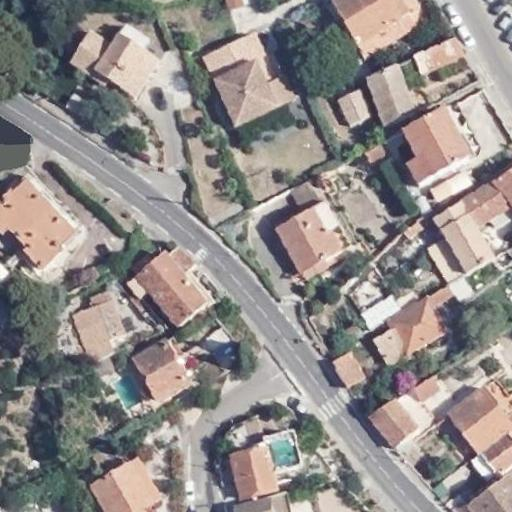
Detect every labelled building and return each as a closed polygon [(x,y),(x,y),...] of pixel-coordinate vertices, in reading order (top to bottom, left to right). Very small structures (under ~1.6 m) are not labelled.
[(426,8),(421,0),(336,0),(362,44),(426,8)] [(251,18),(241,22),(263,70),(273,66),(251,18)] [(89,22),(81,33),(91,65),(105,75),(108,69),(127,82),(141,75),(158,50),(119,23),(110,35),(89,22)] [(263,70),(241,22),(200,41),(232,110),(292,84),(282,62),(273,66),(263,70)] [(462,41),(451,23),(412,43),(421,61),(462,41)] [(91,65),(81,33),(69,51),(91,65)] [(413,100),(390,53),(362,67),(383,115),(413,100)] [(134,86),(141,75),(127,82),(134,86)] [(356,77),(336,88),(349,112),(369,101),(356,77)] [(463,144),(441,96),(400,118),(425,164),(463,144)] [(381,129),(360,140),(367,153),(387,142),(381,129)] [(511,153),(479,173),(430,203),(438,216),(465,201),(471,212),(489,203),(500,197),(506,193),(511,199),(511,153)] [(25,236),(41,252),(84,208),(67,191),(61,197),(41,178),(47,172),(29,155),(0,184),(0,214),(3,217),(11,209),(32,229),(25,236)] [(420,201),(428,196),(421,182),(412,187),(420,201)] [(325,190),(312,196),(322,221),(327,218),(338,239),(347,235),(325,190)] [(322,221),(312,196),(273,216),(295,259),(300,257),(324,246),(338,239),(327,218),(322,221)] [(503,202),(500,197),(489,203),(491,208),(503,202)] [(465,201),(438,216),(460,260),(488,244),(471,212),(465,201)] [(422,215),(417,208),(404,217),(410,225),(422,215)] [(508,233),(511,230),(511,219),(502,223),(508,233)] [(194,251),(175,233),(164,243),(161,242),(146,254),(135,264),(150,280),(178,315),(205,293),(180,263),(194,251)] [(340,274),(345,279),(360,265),(364,269),(377,255),(369,245),(340,274)] [(324,246),(300,257),(303,264),(326,253),(324,246)] [(146,254),(142,248),(128,254),(135,264),(146,254)] [(464,272),(459,261),(443,270),(431,277),(427,279),(433,288),(450,276),(453,279),(464,272)] [(431,277),(443,270),(439,262),(427,270),(431,277)] [(150,280),(135,264),(128,269),(143,286),(150,280)] [(393,285),(399,296),(415,286),(409,276),(393,285)] [(92,293),(71,301),(87,345),(111,336),(107,324),(124,318),(109,277),(88,284),(92,293)] [(361,298),(370,312),(399,296),(393,285),(391,281),(361,298)] [(444,315),(426,285),(390,305),(395,314),(376,324),(389,345),(397,340),(401,347),(413,340),(410,334),(444,315)] [(222,360),(232,355),(237,331),(221,312),(202,327),(222,360)] [(135,347),(155,386),(184,371),(164,332),(135,347)] [(114,341),(111,336),(87,345),(93,361),(112,354),(108,343),(114,341)] [(353,348),(336,359),(352,382),(369,369),(353,348)] [(438,373),(430,361),(400,380),(403,384),(415,377),(420,385),(438,373)] [(446,403),(474,441),(476,440),(511,412),(482,374),(446,403)] [(402,389),(396,382),(393,384),(398,392),(402,389)] [(393,384),(369,403),(395,435),(417,417),(398,392),(393,384)] [(181,429),(174,411),(152,415),(159,436),(161,436),(181,429)] [(476,440),(495,464),(511,450),(511,411),(511,412),(476,440)] [(232,445),(241,483),(301,467),(296,444),(287,445),(284,429),(273,425),(240,432),(242,442),(232,445)] [(161,436),(159,436),(151,439),(162,478),(165,485),(174,481),(161,436)] [(162,478),(151,439),(110,452),(123,497),(107,503),(110,511),(154,511),(148,491),(146,485),(162,478)] [(414,446),(406,452),(415,461),(422,456),(414,446)] [(511,511),(511,460),(454,501),(462,511),(511,511)] [(438,469),(428,477),(437,486),(446,479),(438,469)] [(165,485),(162,478),(146,485),(148,491),(165,485)] [(455,482),(441,491),(448,497),(460,489),(455,482)] [(273,511),(269,489),(237,495),(239,511),(273,511)]
